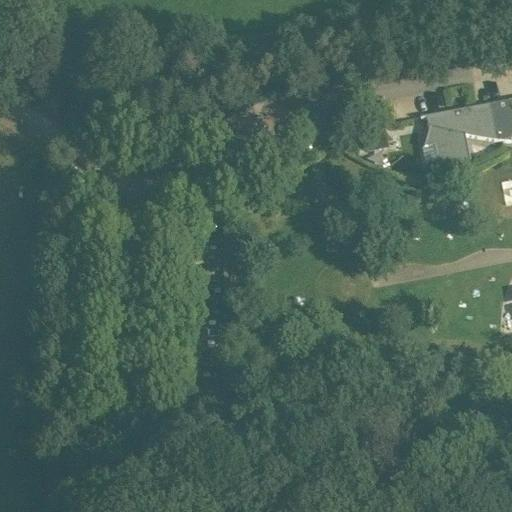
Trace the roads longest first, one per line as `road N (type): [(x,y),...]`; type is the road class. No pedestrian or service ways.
road 1 (track): [(105,511),(41,467),(37,450),(50,128)]
road 2 (track): [(50,128),(57,81),(26,0)]
